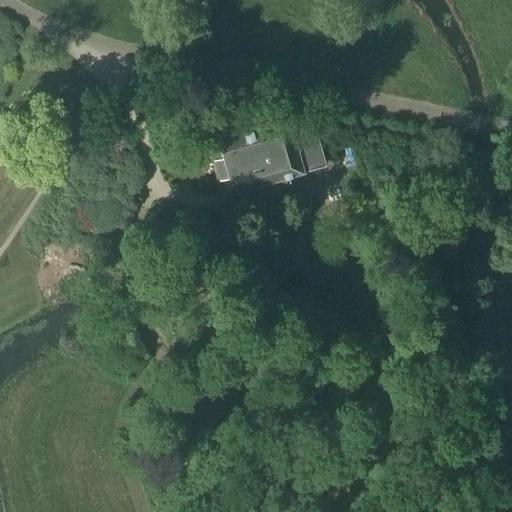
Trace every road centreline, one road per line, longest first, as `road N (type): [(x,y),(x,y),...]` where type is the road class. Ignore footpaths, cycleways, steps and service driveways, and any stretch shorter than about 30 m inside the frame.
road 1 (track): [(174,374),(130,255),(150,169),(100,46)]
road 2 (track): [(346,511),(174,374)]
